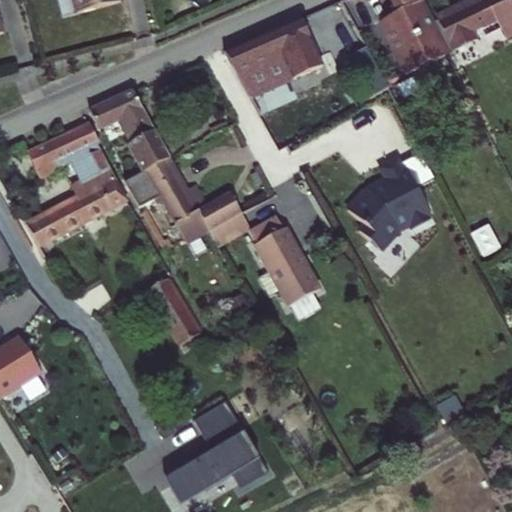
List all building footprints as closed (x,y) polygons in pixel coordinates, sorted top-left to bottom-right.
[(64,0),(69,16),(101,7),(112,4),(110,0),(64,0)] [(427,0),(394,0),(398,7),(388,12),(381,16),(407,68),(451,46),(427,0)] [(511,31),(511,0),(467,0),(442,13),(456,43),(481,30),(477,22),(495,12),(507,34),(511,31)] [(296,74),(295,72),(293,68),(307,62),(289,20),(279,25),(228,47),(255,97),(262,110),(293,97),(285,79),(296,74)] [(150,166),(174,153),(139,87),(110,100),(93,107),(101,125),(114,119),(122,134),(129,130),(150,166)] [(72,126),(29,148),(39,167),(83,145),(87,152),(97,173),(62,189),(68,200),(43,213),(27,221),(40,244),(131,199),(92,116),(72,126)] [(83,145),(39,167),(43,174),(87,152),(83,145)] [(192,186),(174,153),(150,166),(130,177),(145,205),(157,198),(166,194),(191,241),(215,229),(212,224),(203,206),(208,203),(197,183),(192,186)] [(212,224),(215,229),(224,245),(254,228),(245,211),(233,188),(221,195),(208,203),(203,206),(212,224)] [(256,227),(263,240),(289,226),(282,212),(275,216),(256,227)] [(295,303),(325,286),(291,224),(289,226),(263,240),(261,241),(277,270),(287,289),(295,303)] [(482,262),(499,252),(487,230),(470,240),(482,262)] [(275,296),(287,289),(277,270),(264,277),(275,296)] [(162,282),(151,288),(189,351),(202,344),(196,336),(204,333),(179,291),(184,289),(175,275),(162,282)] [(204,333),(196,336),(202,344),(209,340),(204,333)]
